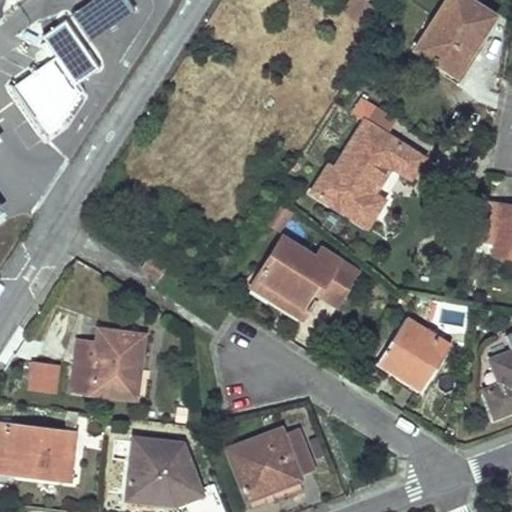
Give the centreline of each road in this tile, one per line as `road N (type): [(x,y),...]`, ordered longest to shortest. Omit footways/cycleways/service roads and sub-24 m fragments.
road 1 (residential): [(199,0),(0,311)]
road 2 (residential): [(444,481),(412,441),(313,378),(256,357)]
